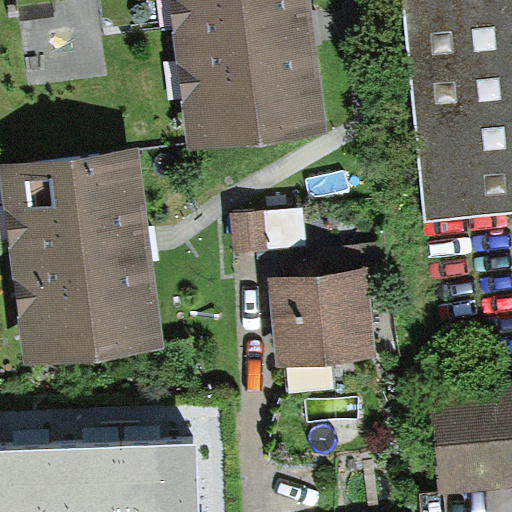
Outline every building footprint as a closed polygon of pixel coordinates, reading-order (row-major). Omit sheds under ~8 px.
[(304,0),(177,0),(195,145),(320,129),(304,0)] [(511,0),(404,0),(421,214),(511,206),(511,0)] [(136,156),(6,171),(29,360),(159,344),(136,156)] [(286,245),(314,243),(312,205),(240,209),(243,263),(287,261),(286,245)] [(367,255),(274,264),(281,351),(375,343),(367,255)] [(511,382),(430,388),(436,484),(511,478),(511,382)] [(193,511),(191,449),(0,456),(0,511),(193,511)]
